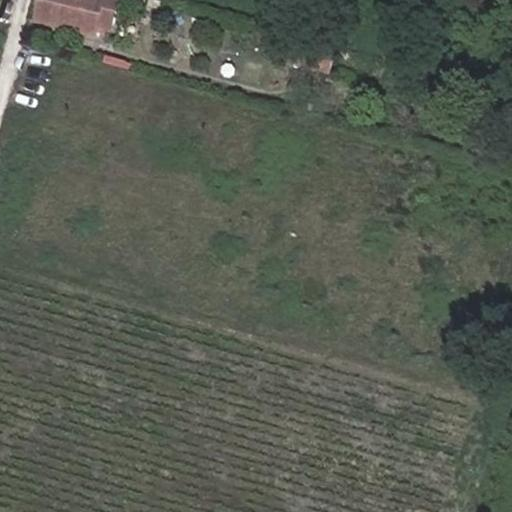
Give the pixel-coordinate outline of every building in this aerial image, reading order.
[(67,0),(63,17),(146,39),(154,10),(154,8),(126,0),(67,0)] [(146,39),(163,43),(171,14),(154,10),(146,39)] [(60,31),(142,53),(146,39),(63,17),(60,31)] [(142,53),(159,57),(163,43),(146,39),(142,53)] [(338,82),(371,92),(380,64),(346,55),(338,82)]
